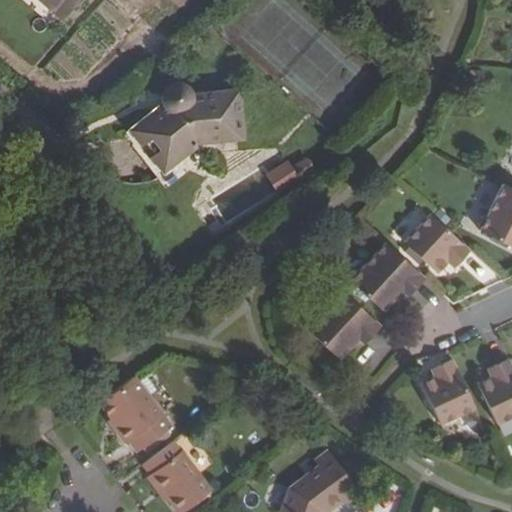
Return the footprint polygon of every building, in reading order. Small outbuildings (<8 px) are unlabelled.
[(36,0),(58,20),(75,0),(36,0)] [(165,110),(136,133),(164,167),(194,142),(239,136),(234,91),(192,96),(192,94),(191,93),(191,91),(190,90),(189,88),(188,87),(187,86),(185,85),(184,84),(183,83),(181,83),(179,83),(178,82),(176,82),(175,82),(173,83),(171,83),(170,84),(169,84),(168,84),(168,85),(167,85),(166,86),(165,87),(164,89),(162,90),(162,91),(162,92),(161,93),(161,94),(160,96),(160,97),(160,98),(160,99),(160,101),(161,103),(161,104),(162,106),(163,107),(163,108),(164,109),(165,110)] [(511,186),(506,184),(491,213),(484,215),(481,222),(484,227),(482,231),(511,245),(511,186)] [(473,251),(433,214),(407,241),(438,271),(448,261),(452,265),(459,259),(462,262),(473,251)] [(428,279),(389,243),(367,266),(360,266),(356,271),(358,276),(353,280),(385,310),(397,297),(404,290),(407,294),(411,297),(428,279)] [(456,268),(462,262),(459,259),(452,265),(456,268)] [(383,326),(345,290),(321,315),(316,315),(310,321),(311,326),(309,329),(340,358),(352,347),(359,339),(363,342),(365,345),(383,326)] [(404,290),(397,297),(400,301),(407,294),(404,290)] [(101,344),(127,325),(115,309),(89,328),(101,344)] [(359,339),(352,347),(355,350),(363,342),(359,339)] [(498,424),(511,417),(511,365),(509,358),(495,365),(497,370),(490,374),(492,378),(480,383),(498,424)] [(441,426),(474,409),(450,360),(437,367),(439,371),(432,374),(435,379),(421,385),(441,426)] [(488,368),(490,374),(497,370),(495,365),(488,368)] [(118,426),(114,428),(124,442),(128,438),(137,451),(172,425),(136,376),(100,402),(112,417),(118,426)] [(118,426),(112,417),(108,420),(114,428),(118,426)] [(150,474),(168,498),(179,511),(180,511),(211,490),(200,475),(173,440),(142,464),(150,474)] [(357,488),(340,468),(328,453),(315,462),(320,469),(291,491),(283,511),(325,511),(343,498),(348,503),(361,494),(357,488)] [(345,464),(340,468),(357,488),(361,485),(345,464)] [(168,498),(150,474),(146,477),(164,501),(168,498)]
